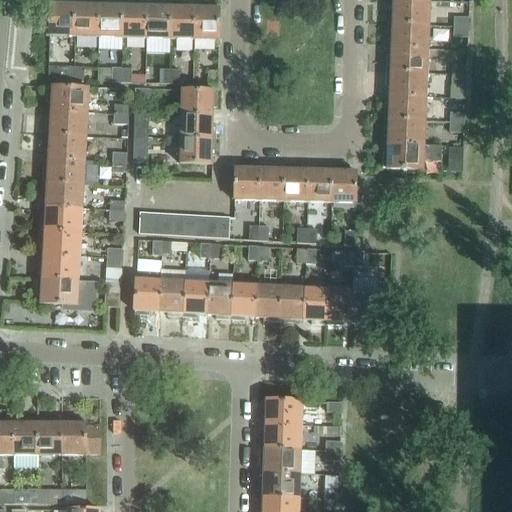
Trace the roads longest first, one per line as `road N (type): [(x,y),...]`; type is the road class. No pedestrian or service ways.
road 1 (residential): [(353,0),(350,129),(336,146),(251,144),(237,125),(238,90)]
road 2 (residential): [(242,364),(488,378),(511,363)]
road 3 (residential): [(127,511),(126,358)]
road 4 (residential): [(242,364),(238,511)]
road 5 (residential): [(0,350),(126,358)]
